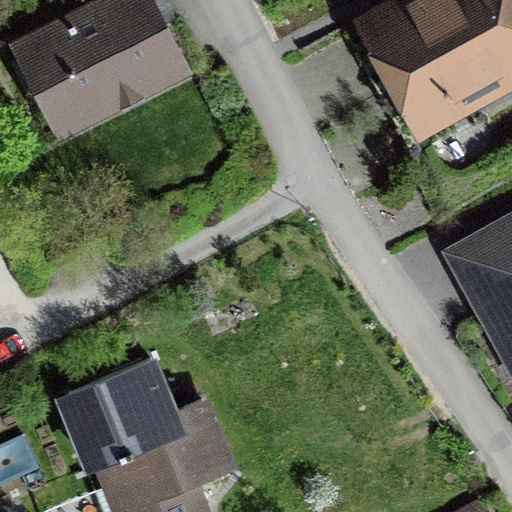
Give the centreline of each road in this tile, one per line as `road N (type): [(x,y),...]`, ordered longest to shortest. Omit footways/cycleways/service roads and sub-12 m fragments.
road 1 (residential): [(34,325),(322,189)]
road 2 (residential): [(228,0),(322,189)]
road 3 (residential): [(322,189),(428,354)]
